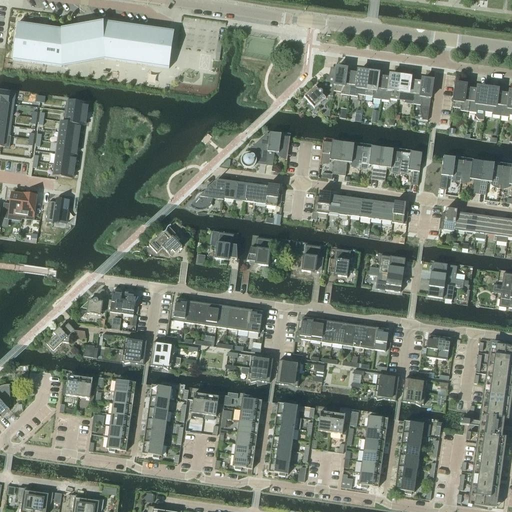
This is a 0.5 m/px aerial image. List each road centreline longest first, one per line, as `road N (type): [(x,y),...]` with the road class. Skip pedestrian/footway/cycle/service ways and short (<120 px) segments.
road 1 (tertiary): [(444,41),(160,0)]
road 2 (residential): [(258,483),(10,446)]
road 3 (residential): [(447,510),(258,483)]
road 4 (residential): [(308,45),(442,64)]
road 5 (residential): [(156,287),(283,307)]
road 6 (residential): [(283,307),(409,326)]
road 7 (residential): [(427,200),(301,182)]
